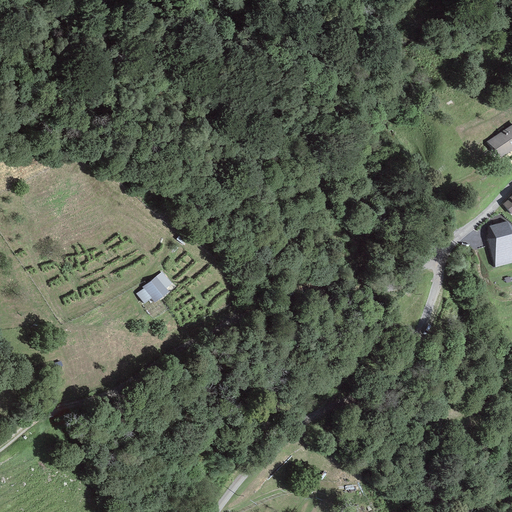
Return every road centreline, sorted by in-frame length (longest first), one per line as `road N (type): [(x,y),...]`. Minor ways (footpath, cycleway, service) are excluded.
road 1 (track): [(443,253),(391,283),(251,306),(121,392),(56,408),(0,448)]
road 2 (unclassified): [(216,511),(273,447),(393,367),(420,330),(443,253),(511,188)]
